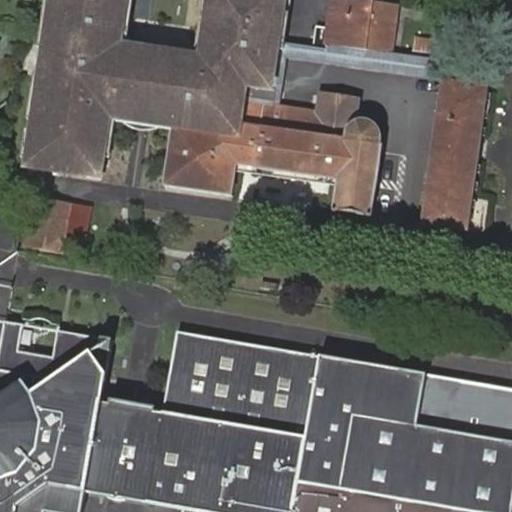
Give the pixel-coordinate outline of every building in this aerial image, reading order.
[(358,98),(320,94),(319,104),(317,114),(240,103),(243,82),(269,85),(275,44),(280,0),(205,0),(198,56),(117,45),(123,0),(48,0),(26,168),(99,178),(107,118),(172,127),(163,187),(232,197),(237,166),(336,181),(333,213),(370,218),(379,147),(377,145),(378,139),(376,131),(372,124),(367,121),(361,120),(355,120),(358,98)] [(313,50),(389,61),(397,7),(346,0),(333,0),(329,30),(316,29),(313,50)] [(275,44),(269,85),(243,82),(240,103),(317,114),(319,104),(283,99),(289,57),(444,81),(445,69),(389,61),(313,50),(275,44)] [(488,87),(444,81),(421,227),(467,232),(488,87)] [(81,260),(89,210),(33,201),(26,251),(81,260)] [(114,342),(57,333),(53,359),(19,354),(24,328),(4,325),(0,356),(0,511),(83,511),(86,494),(182,511),(511,511),(511,390),(178,333),(162,415),(104,405),(114,342)]
